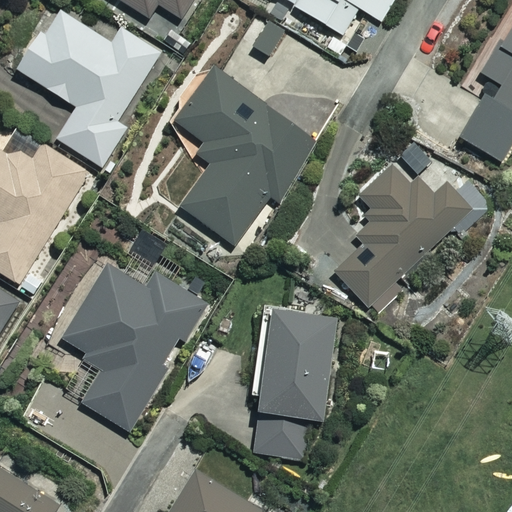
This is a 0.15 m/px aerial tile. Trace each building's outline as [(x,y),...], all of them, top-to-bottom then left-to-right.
[(121,0),(149,18),(158,4),(181,19),(193,0),(121,0)] [(282,0),(347,36),(361,10),(384,23),(396,0),(282,0)] [(114,44),(59,10),(20,71),(80,108),(60,140),(107,170),(131,132),(118,124),(162,55),(123,30),(114,44)] [(511,141),(511,28),(485,75),(504,86),(497,99),(488,94),(462,139),(500,162),(511,141)] [(319,144),(219,69),(179,122),(207,143),(198,154),(214,165),(183,207),(234,245),(270,197),(276,202),(319,144)] [(33,160),(0,139),(0,271),(21,285),(91,175),(43,144),(33,160)] [(412,185),(393,166),(361,198),(377,215),(355,236),(365,246),(337,273),(371,309),(473,211),(448,185),(436,197),(419,179),(412,185)] [(146,287),(109,265),(65,339),(106,363),(83,403),(130,431),(167,369),(162,366),(176,344),(180,346),(205,305),(154,274),(146,287)] [(0,337),(22,303),(0,289),(0,337)] [(338,320),(268,310),(255,395),(263,397),(254,454),(304,462),(310,420),(323,422),(338,320)] [(59,511),(65,504),(0,462),(0,511),(59,511)] [(264,511),(198,470),(171,511),(264,511)]
